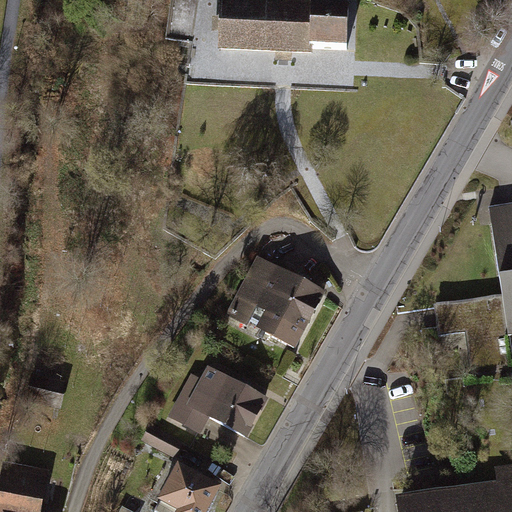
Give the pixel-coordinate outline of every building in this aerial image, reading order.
[(351,54),(353,15),(318,13),(319,5),(232,0),(221,0),(218,55),(315,61),(316,52),(351,54)] [(511,204),(489,208),(507,335),(511,334),(511,204)] [(295,347),(323,292),(257,259),(229,313),(295,347)] [(247,436),(266,399),(195,361),(168,412),(201,430),(209,415),(247,436)] [(201,511),(218,484),(177,461),(154,500),(175,511),(201,511)] [(0,511),(45,511),(53,475),(7,466),(0,502),(0,511)] [(511,511),(511,469),(500,472),(500,488),(401,504),(402,511),(511,511)]
